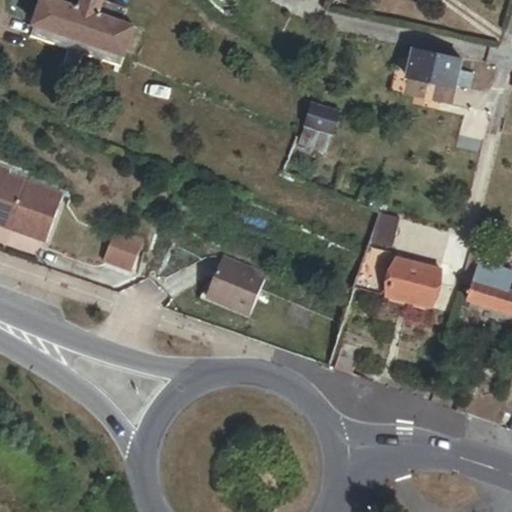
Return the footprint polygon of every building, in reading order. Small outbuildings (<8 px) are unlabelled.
[(123,27),(128,14),(100,5),(101,0),(55,0),(55,4),(47,1),(43,0),(41,0),(31,31),(123,61),(133,30),(123,27)] [(394,0),(418,8),(421,0),(394,0)] [(123,61),(31,31),(28,42),(120,72),(123,61)] [(454,72),(457,62),(410,49),(402,78),(450,91),(451,87),(464,91),(468,76),(454,72)] [(322,154),(328,135),(302,126),(296,146),(322,154)] [(44,244),(60,198),(6,179),(8,174),(0,170),(0,223),(10,227),(8,231),(44,244)] [(373,216),(378,203),(366,199),(362,212),(373,216)] [(385,251),(394,224),(375,218),(366,245),(385,251)] [(131,272),(142,241),(116,231),(105,262),(131,272)] [(511,296),(503,293),(509,275),(480,266),(482,259),(466,254),(457,284),(468,288),(464,302),(511,317),(511,296)] [(249,316),(265,277),(220,259),(204,298),(249,316)] [(382,267),(362,261),(363,259),(361,259),(350,290),(367,296),(371,286),(375,287),(382,267)] [(419,314),(429,282),(384,268),(374,300),(419,314)] [(347,376),(357,348),(339,341),(329,370),(347,376)] [(443,410),(451,379),(434,374),(427,404),(443,410)]
